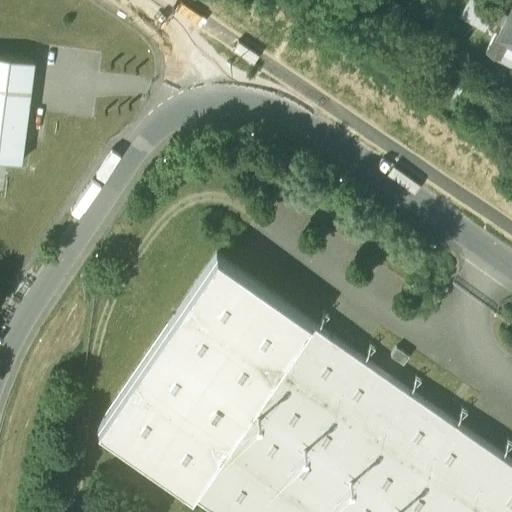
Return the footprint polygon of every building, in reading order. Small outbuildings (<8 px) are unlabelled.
[(463,0),(457,14),(482,27),(492,8),(476,0),(463,0)] [(511,2),(507,11),(502,8),(496,18),(502,21),(496,30),(509,38),(511,39),(511,2)] [(509,38),(496,30),(486,49),(498,56),(505,45),(509,38)] [(0,155),(20,158),(35,58),(0,52),(0,155)] [(216,251),(97,424),(189,487),(308,315),(216,251)] [(511,511),(511,456),(308,315),(189,487),(224,511),(511,511)] [(408,352),(395,343),(390,351),(402,359),(408,352)]
